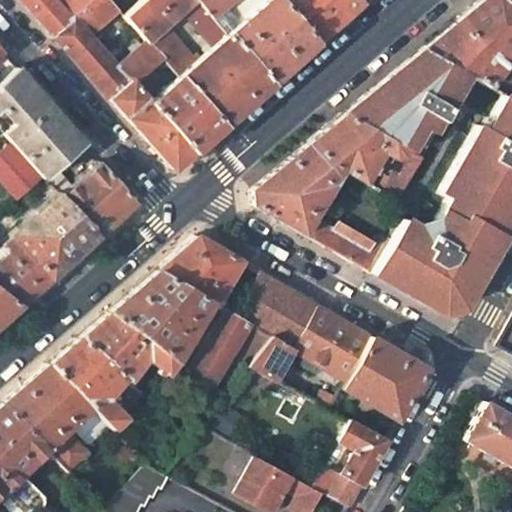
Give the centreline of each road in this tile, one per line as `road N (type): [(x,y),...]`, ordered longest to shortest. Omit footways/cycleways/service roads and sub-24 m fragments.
road 1 (unclassified): [(457,355),(187,201)]
road 2 (primary): [(420,0),(187,201)]
road 3 (unclassified): [(187,201),(131,163),(0,18)]
road 4 (primary): [(187,201),(0,365)]
road 5 (unclassified): [(457,355),(370,511)]
